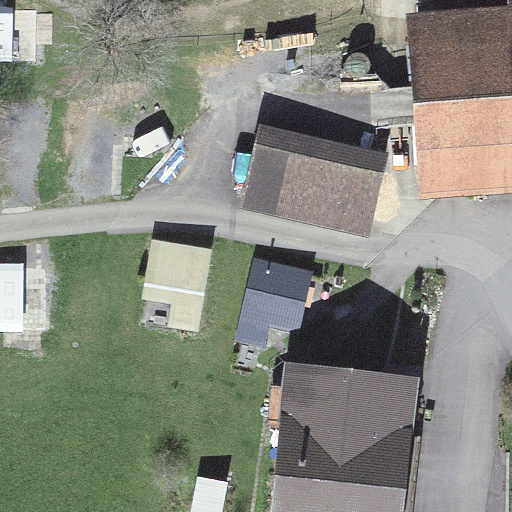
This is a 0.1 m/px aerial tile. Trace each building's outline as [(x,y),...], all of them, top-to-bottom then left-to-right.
[(0,0),(0,75),(49,77),(51,0),(0,0)] [(511,0),(508,0),(509,26),(413,29),(418,197),(511,193),(511,0)] [(159,93),(79,89),(74,203),(120,205),(123,150),(156,152),(159,93)] [(370,157),(260,135),(244,216),(354,238),(370,157)] [(0,259),(0,341),(48,343),(50,261),(0,259)] [(308,274),(258,259),(237,325),(286,341),(308,274)] [(211,267),(160,263),(154,332),(206,336),(211,267)] [(396,511),(413,401),(302,385),(282,511),(396,511)]
